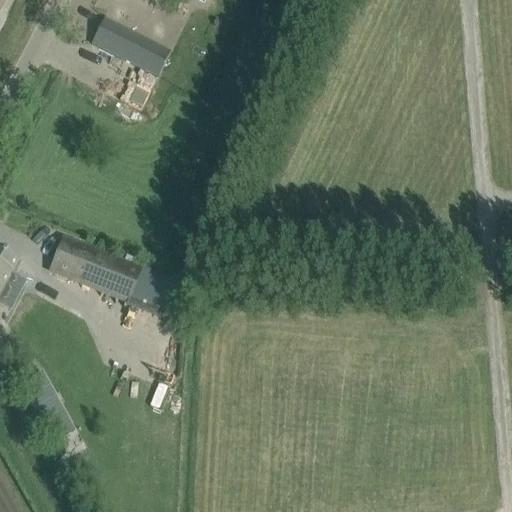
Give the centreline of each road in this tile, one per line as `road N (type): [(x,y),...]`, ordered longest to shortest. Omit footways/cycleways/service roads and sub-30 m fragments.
road 1 (track): [(467,0),(506,511)]
road 2 (unclassified): [(0,121),(60,0)]
